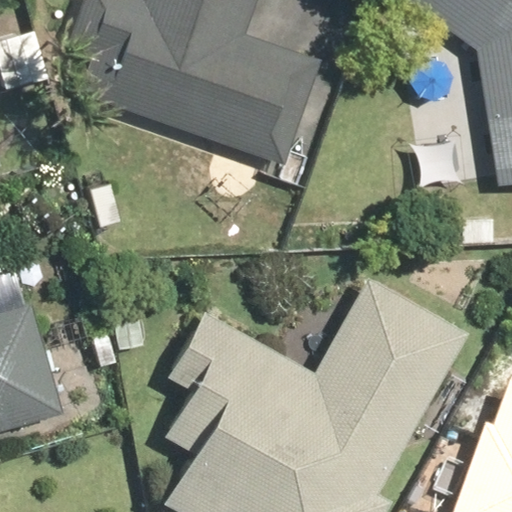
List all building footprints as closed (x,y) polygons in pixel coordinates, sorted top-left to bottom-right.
[(93,66),(83,100),(280,166),(319,51),(259,31),(268,0),(87,0),(68,58),(93,66)] [(484,157),(485,185),(511,180),(511,0),(406,0),(417,7),(474,49),(484,157)] [(32,25),(0,34),(0,95),(49,80),(32,25)] [(0,430),(54,416),(14,270),(0,273),(0,430)] [(304,368),(190,311),(157,376),(178,387),(152,437),(182,452),(154,510),(158,511),(365,511),(458,329),(351,275),(304,368)] [(511,511),(511,383),(495,377),(446,511),(511,511)]
